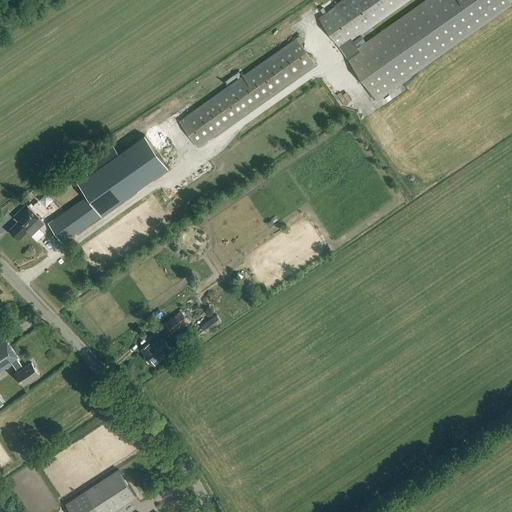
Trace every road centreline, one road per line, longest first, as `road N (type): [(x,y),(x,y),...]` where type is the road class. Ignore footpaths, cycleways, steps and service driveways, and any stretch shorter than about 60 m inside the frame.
road 1 (tertiary): [(211,511),(166,437),(0,265)]
road 2 (track): [(359,511),(511,411)]
